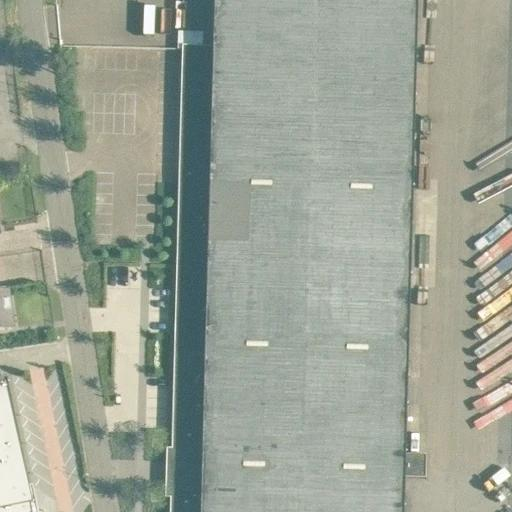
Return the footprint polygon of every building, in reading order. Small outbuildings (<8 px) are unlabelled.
[(215,0),(215,2),(214,51),(185,49),(172,511),(403,511),(417,0),(215,0)] [(171,47),(171,34),(136,34),(136,48),(171,47)] [(8,292),(0,293),(0,330),(14,329),(8,292)] [(8,381),(0,382),(0,511),(31,511),(31,506),(33,506),(29,487),(8,381)] [(407,452),(417,453),(418,442),(407,442),(407,452)]
